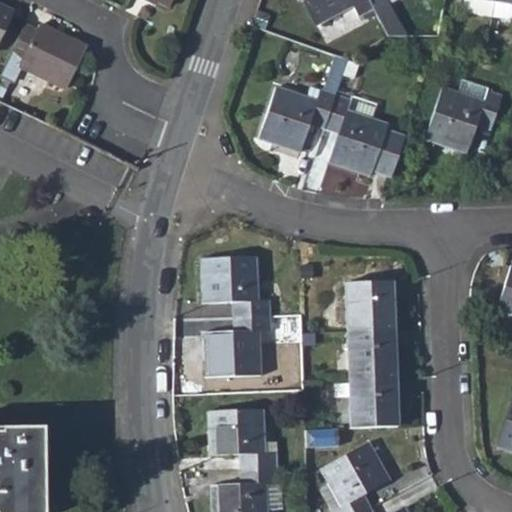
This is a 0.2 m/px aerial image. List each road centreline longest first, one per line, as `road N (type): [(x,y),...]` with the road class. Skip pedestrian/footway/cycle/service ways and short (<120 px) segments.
road 1 (residential): [(161,511),(150,466),(143,334),(155,222)]
road 2 (residential): [(170,167),(274,209),(442,223)]
road 3 (residential): [(448,433),(442,223)]
road 4 (residential): [(182,130),(141,111),(121,91),(111,40),(86,11),(61,0)]
road 5 (residential): [(155,222),(0,145)]
road 6 (residential): [(182,130),(228,0)]
